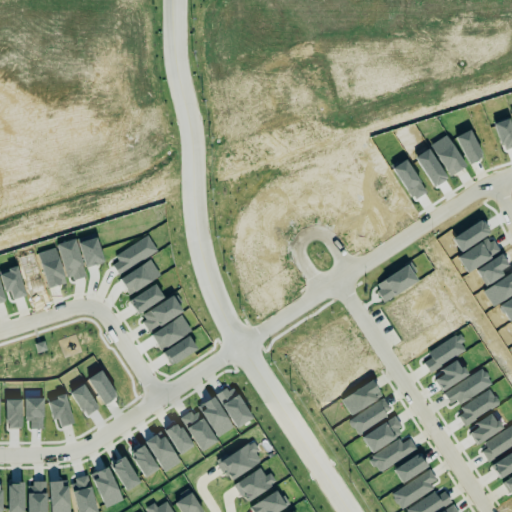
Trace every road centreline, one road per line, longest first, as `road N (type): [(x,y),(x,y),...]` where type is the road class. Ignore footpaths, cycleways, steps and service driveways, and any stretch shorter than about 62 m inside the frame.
road 1 (residential): [(511,175),(102,438),(63,455),(0,456)]
road 2 (residential): [(346,511),(238,345),(216,297),(201,246),(176,0)]
road 3 (residential): [(0,143),(422,0)]
road 4 (residential): [(485,511),(338,281)]
road 5 (residential): [(0,331),(71,309),(97,312),(158,400)]
road 6 (residential): [(0,42),(76,51),(100,109)]
